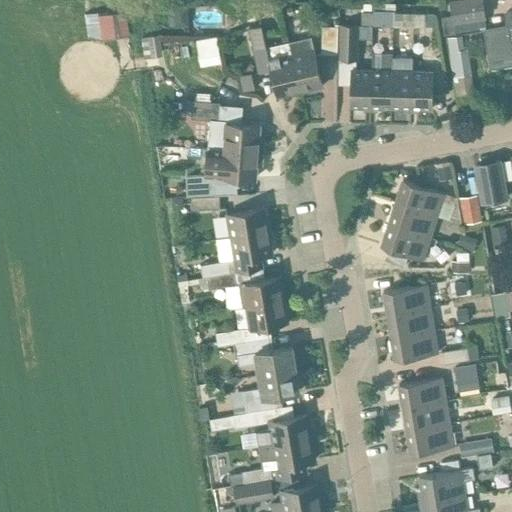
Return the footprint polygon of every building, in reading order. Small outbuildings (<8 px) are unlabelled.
[(442,17),(444,35),(479,30),(479,26),(486,25),(482,0),(449,0),(451,16),(442,17)] [(394,26),(394,12),(394,5),(374,4),(374,12),(373,26),(394,26)] [(89,13),(91,37),(133,34),(130,10),(89,13)] [(361,25),(373,26),(374,12),(371,12),(361,11),(361,25)] [(394,26),(414,27),(414,12),(394,12),(394,26)] [(414,12),(414,27),(425,27),(425,13),(414,12)] [(338,60),(358,60),(359,25),(339,24),(338,60)] [(483,28),(490,65),(511,61),(511,25),(508,27),(507,24),(483,28)] [(267,54),(278,98),(300,92),(289,42),(266,47),(261,25),(249,28),(255,56),(267,54)] [(337,54),(338,26),(321,26),(321,54),(337,54)] [(141,37),(145,58),(162,55),(159,34),(141,37)] [(201,65),(224,62),(221,35),(198,37),(201,65)] [(446,37),(449,52),(455,83),(473,79),(468,48),(463,49),(461,35),(446,37)] [(289,42),(300,92),(323,87),(311,37),(289,42)] [(393,70),(392,108),(412,109),(413,71),(413,57),(393,56),(393,70)] [(371,108),(372,70),(351,69),(350,107),(371,108)] [(372,70),(371,108),(392,108),(393,70),(372,70)] [(413,71),(412,109),(433,109),(434,71),(413,71)] [(238,75),(241,92),(259,88),(256,72),(238,75)] [(209,147),(211,148),(257,151),(259,126),(227,123),(227,121),(219,120),(220,102),(192,100),(191,118),(211,120),(209,147)] [(257,151),(211,148),(209,175),(187,177),(187,195),(235,193),(235,177),(255,179),(257,151)] [(501,159),(474,164),(481,204),(509,199),(501,159)] [(403,180),(396,202),(438,216),(445,193),(403,180)] [(219,195),(191,197),(192,209),(220,208),(219,195)] [(476,196),(460,199),(465,227),(481,224),(476,196)] [(396,202),(388,224),(431,238),(438,216),(396,202)] [(230,237),(269,230),(265,207),(226,214),(230,237)] [(423,260),(431,238),(388,224),(381,246),(423,260)] [(505,225),(491,227),(495,249),(509,246),(505,225)] [(201,264),(203,278),(234,273),(234,272),(258,268),(256,256),(273,253),(269,230),(230,237),(234,258),(234,259),(201,264)] [(178,282),(182,304),(190,303),(187,285),(199,283),(204,289),(236,284),(234,273),(203,278),(195,279),(178,282)] [(285,299),(281,276),(242,283),(246,307),(285,299)] [(383,291),(387,315),(431,307),(427,284),(383,291)] [(500,312),(511,309),(511,288),(496,291),(500,312)] [(269,326),(289,322),(285,299),(246,307),(250,329),(217,334),(218,346),(236,343),(271,337),(269,326)] [(387,315),(391,337),(435,330),(431,307),(387,315)] [(391,337),(395,361),(438,353),(435,330),(391,337)] [(259,374),(296,367),(292,346),(273,349),(271,337),(236,343),(240,366),(257,363),(259,374)] [(444,364),(482,357),(480,345),(442,352),(444,364)] [(462,391),(485,385),(478,360),(455,367),(462,391)] [(300,391),(296,367),(259,374),(261,386),(243,389),(247,412),(260,410),(268,408),(266,396),(300,391)] [(399,384),(403,407),(446,400),(442,377),(399,384)] [(494,397),(496,412),(511,409),(511,397),(511,394),(494,397)] [(403,407),(406,430),(450,423),(446,400),(403,407)] [(262,423),(260,410),(247,412),(232,415),(234,428),(262,423)] [(258,447),(311,437),(307,415),(268,421),(270,430),(255,433),(258,447)] [(454,446),(450,423),(406,430),(410,453),(454,446)] [(315,460),(311,437),(258,447),(261,467),(242,471),(242,472),(229,474),(231,486),(233,486),(297,475),(295,463),(315,460)] [(491,438),(459,444),(461,457),(493,451),(491,438)] [(490,453),(476,455),(479,468),(492,466),(490,453)] [(463,482),(476,480),(474,468),(461,470),(461,469),(420,476),(424,502),(465,495),(463,482)] [(271,503),(272,511),(293,511),(322,507),(319,483),(298,487),(297,475),(233,486),(237,504),(274,497),(274,493),(280,492),(282,501),(271,503)] [(424,502),(425,511),(480,511),(480,508),(468,510),(465,495),(424,502)]
